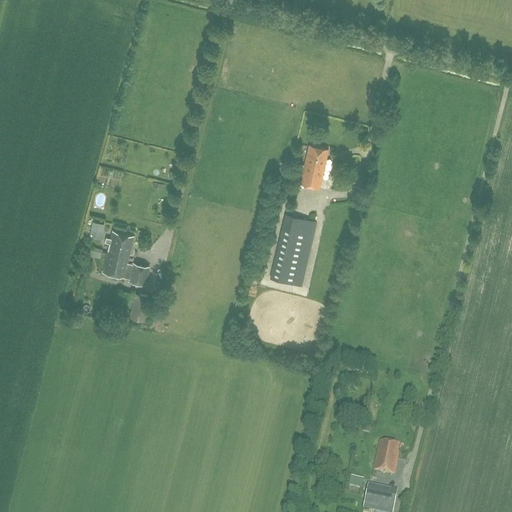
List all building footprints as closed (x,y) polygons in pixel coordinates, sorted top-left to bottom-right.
[(319,188),(328,149),(309,145),(300,184),(319,188)] [(302,286),(317,222),(285,215),(270,279),(302,286)] [(92,222),(90,232),(103,234),(105,224),(92,222)] [(107,253),(129,258),(134,236),(113,231),(107,253)] [(129,258),(107,253),(103,272),(113,274),(130,278),(129,281),(145,284),(149,267),(128,262),(129,258)] [(80,302),(86,276),(78,274),(72,300),(80,302)] [(119,290),(116,304),(132,308),(135,294),(119,290)] [(132,308),(130,317),(146,321),(153,296),(136,292),(135,294),(132,308)] [(399,446),(380,442),(374,470),(394,475),(399,453),(397,453),(399,446)] [(392,511),(397,490),(368,484),(363,509),(378,511),(392,511)]
